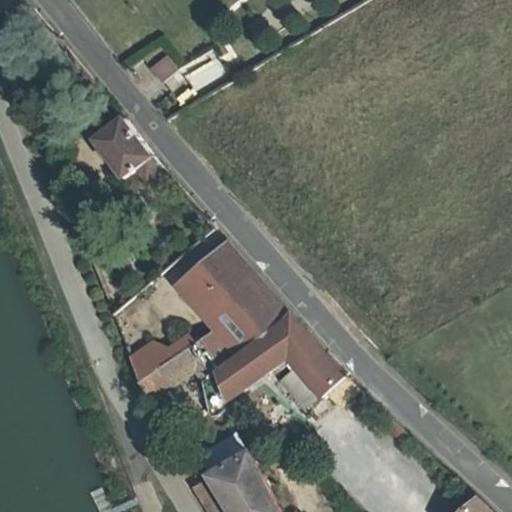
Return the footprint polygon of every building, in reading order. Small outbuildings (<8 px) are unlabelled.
[(0,0),(0,4),(16,27),(37,14),(25,0),(0,0)] [(51,32),(37,14),(16,27),(29,46),(51,32)] [(170,58),(153,71),(163,83),(180,71),(170,58)] [(150,182),(166,169),(117,111),(89,133),(129,181),(141,171),(150,182)] [(208,381),(293,317),(230,244),(180,286),(213,328),(208,331),(204,328),(172,350),(155,342),(135,356),(144,381),(156,398),(201,369),(208,381)] [(293,317),(208,381),(216,410),(220,413),(224,413),(258,388),(256,382),(281,364),(288,359),(322,394),(325,397),(330,393),(350,378),(293,317)] [(322,394),(288,359),(281,364),(289,373),(279,383),(305,410),(322,394)] [(350,378),(330,393),(338,401),(358,385),(350,378)] [(287,429),(272,440),(279,451),(295,441),(287,429)] [(285,511),(253,452),(214,475),(215,477),(236,511),(285,511)] [(236,511),(215,477),(199,487),(213,511),(236,511)] [(492,511),(479,500),(464,511),(492,511)]
